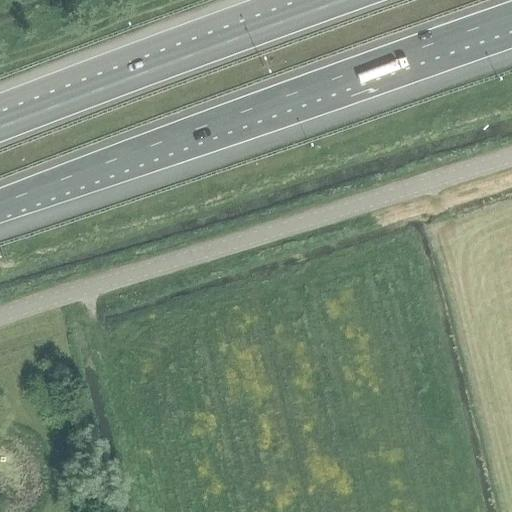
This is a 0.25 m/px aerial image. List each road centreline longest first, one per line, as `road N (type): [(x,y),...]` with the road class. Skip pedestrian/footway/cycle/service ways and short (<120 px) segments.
road 1 (motorway): [(0,204),(511,16)]
road 2 (tertiary): [(0,318),(511,158)]
road 3 (motorway): [(343,0),(0,127)]
